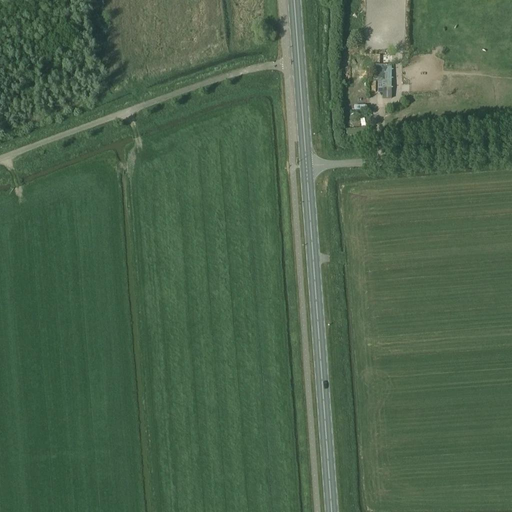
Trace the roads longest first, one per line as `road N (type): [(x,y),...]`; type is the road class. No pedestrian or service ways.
road 1 (primary): [(331,511),(305,167)]
road 2 (unclassified): [(0,159),(236,73),(285,65)]
road 3 (unclassified): [(305,167),(511,151)]
road 4 (primary): [(305,167),(294,0)]
road 5 (track): [(327,0),(331,165)]
